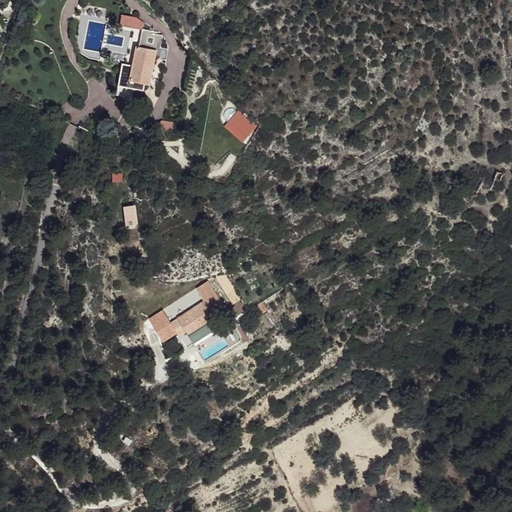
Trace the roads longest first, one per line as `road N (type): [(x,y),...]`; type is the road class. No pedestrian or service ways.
road 1 (residential): [(0,382),(72,122)]
road 2 (unknown): [(0,421),(63,478),(99,494),(120,480),(114,421),(141,389)]
